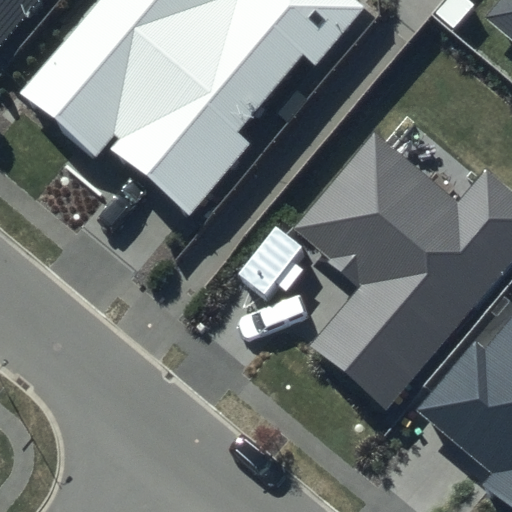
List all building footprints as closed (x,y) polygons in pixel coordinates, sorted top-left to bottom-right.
[(0,0),(0,48),(40,0),(0,0)] [(102,0),(24,95),(95,153),(104,142),(190,213),(249,142),(238,134),(303,55),(317,66),(366,6),(358,0),(102,0)] [(511,0),(502,0),(488,17),(511,37),(511,0)] [(457,203),(374,134),(293,231),(359,285),(308,345),(388,411),(511,263),(511,187),(488,167),(457,203)] [(511,511),(511,318),(486,349),(476,340),(416,411),(492,475),(480,489),(508,511),(511,511)]
